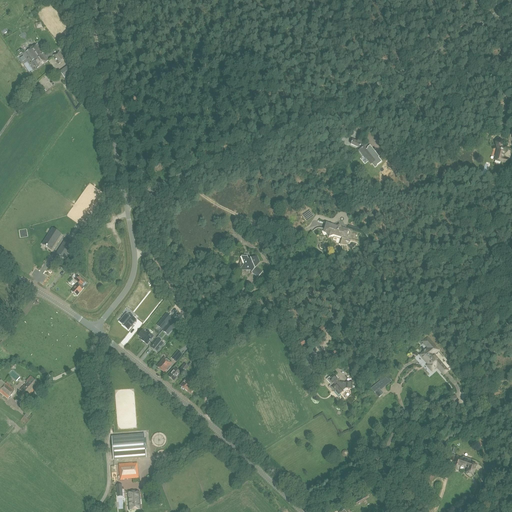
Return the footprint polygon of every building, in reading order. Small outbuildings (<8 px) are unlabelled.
[(49,61),(37,45),(26,52),(38,69),(49,61)] [(53,57),(59,65),(66,59),(60,51),(53,57)] [(65,78),(72,72),(68,67),(60,72),(65,78)] [(374,162),(377,165),(382,161),(370,146),(366,149),(362,144),(352,141),(351,145),(361,149),(359,150),(366,159),(366,158),(371,164),(374,162)] [(501,146),(500,142),(495,143),(497,151),(495,160),(508,164),(509,160),(502,158),(505,147),(501,146)] [(346,234),(347,234),(348,230),(341,227),(340,228),(339,226),(337,227),(337,226),(326,223),(324,229),(327,230),(327,233),(328,236),(329,237),(330,237),(334,235),(345,238),(346,234)] [(46,239),(43,244),(46,246),(46,247),(47,247),(48,247),(51,249),(55,244),(54,243),(56,241),(59,237),(51,232),(48,236),(46,239)] [(66,240),(60,249),(68,254),(73,245),(66,240)] [(50,250),(46,260),(51,263),(56,253),(50,250)] [(256,257),(250,259),(249,258),(247,259),(247,258),(240,257),(242,258),(244,264),(242,267),(243,271),(250,272),(251,274),(257,279),(262,273),(256,268),(254,270),(252,266),(258,263),(256,257)] [(85,282),(79,277),(75,281),(79,284),(72,292),(77,296),(82,290),(81,289),(83,287),(82,286),(85,282)] [(123,325),(129,330),(136,321),(130,316),(127,313),(120,321),(121,321),(120,322),(123,325)] [(166,314),(157,325),(162,329),(171,318),(166,314)] [(173,318),(165,328),(170,332),(178,322),(173,318)] [(321,334),(328,328),(324,324),(317,330),(321,334)] [(153,337),(147,332),(146,333),(143,330),(138,336),(142,339),(141,340),(147,345),(153,337)] [(158,340),(151,349),(157,353),(164,344),(160,340),(161,338),(159,336),(156,338),(158,340)] [(428,348),(420,355),(428,365),(427,366),(429,369),(430,368),(432,370),(436,367),(443,375),(447,371),(433,354),(438,350),(427,337),(422,342),(428,348)] [(306,343),(303,339),(295,343),(298,348),(306,343)] [(174,356),(172,358),(174,360),(176,362),(177,361),(181,356),(182,355),(178,351),(174,356)] [(169,366),(171,364),(164,358),(157,367),(164,373),(166,370),(167,371),(170,367),(169,366)] [(181,373),(175,368),(168,376),(174,381),(181,373)] [(13,382),(15,380),(18,384),(23,379),(16,372),(9,378),(13,382)] [(187,377),(180,386),(191,395),(195,390),(191,387),(195,383),(194,382),(196,379),(192,375),(189,379),(187,377)] [(338,379),(336,377),(335,377),(334,376),(331,378),(329,377),(326,380),(331,385),(332,384),(334,386),(332,388),(333,389),(332,391),(333,392),(335,391),(339,396),(347,389),(350,389),(352,389),(353,382),(349,382),(346,382),(346,383),(340,382),(337,380),(338,379)] [(36,390),(40,385),(31,377),(26,382),(27,382),(21,390),(28,397),(35,389),(36,390)] [(388,378),(373,390),(378,396),(393,384),(388,378)] [(6,383),(0,391),(0,392),(8,399),(15,390),(6,383)] [(144,435),(112,437),(114,460),(146,457),(144,435)] [(456,457),(452,469),(458,471),(459,466),(467,468),(466,473),(472,475),(476,465),(470,463),(470,462),(471,459),(463,456),(462,459),(456,457)] [(119,465),(120,481),(124,480),(124,478),(132,478),(137,478),(136,464),(132,464),(119,465)] [(140,492),(127,493),(129,511),(141,510),(140,492)]
